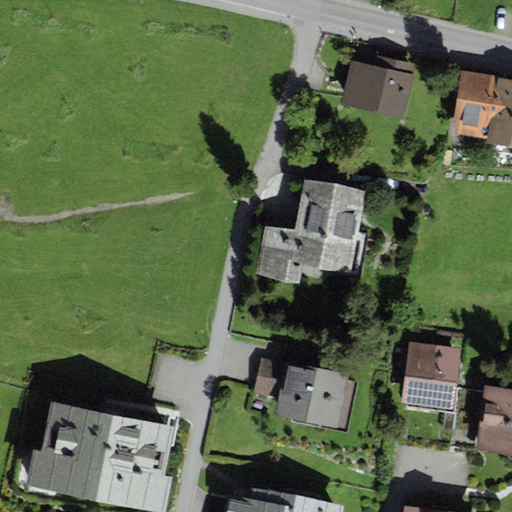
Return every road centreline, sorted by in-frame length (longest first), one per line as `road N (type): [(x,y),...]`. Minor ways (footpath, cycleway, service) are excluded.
road 1 (residential): [(181,511),(242,207),(275,136),(315,5)]
road 2 (tertiary): [(315,5),(511,52)]
road 3 (track): [(267,154),(425,191)]
